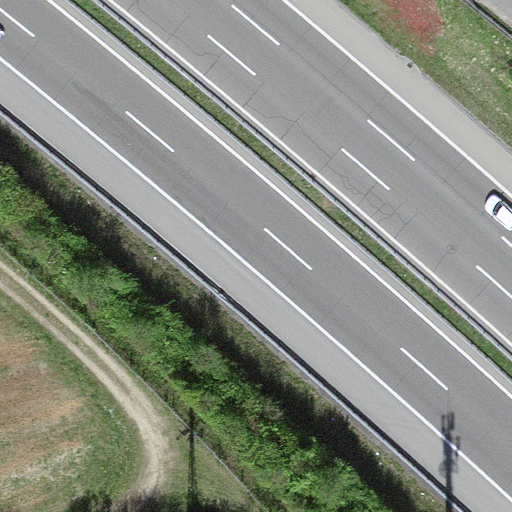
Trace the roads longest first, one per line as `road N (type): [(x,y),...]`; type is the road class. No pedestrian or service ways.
road 1 (motorway): [(0,9),(511,448)]
road 2 (motorway): [(511,271),(196,0)]
road 3 (track): [(0,274),(140,409),(153,465),(148,489),(129,511)]
